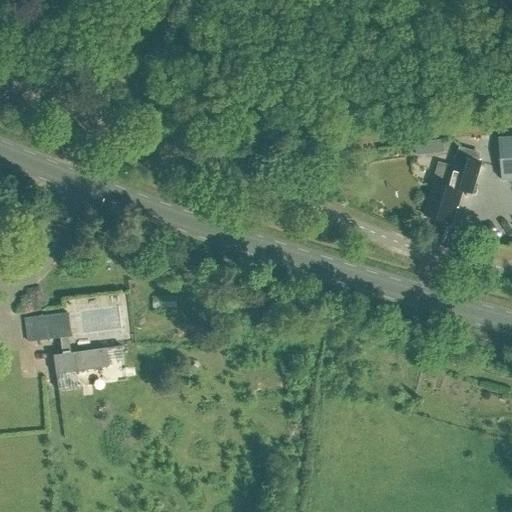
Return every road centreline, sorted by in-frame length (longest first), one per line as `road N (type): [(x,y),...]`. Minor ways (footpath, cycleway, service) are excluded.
road 1 (secondary): [(511,323),(72,181)]
road 2 (track): [(98,119),(164,0)]
